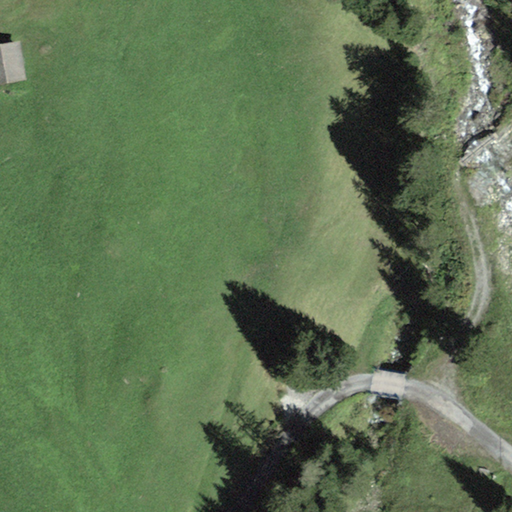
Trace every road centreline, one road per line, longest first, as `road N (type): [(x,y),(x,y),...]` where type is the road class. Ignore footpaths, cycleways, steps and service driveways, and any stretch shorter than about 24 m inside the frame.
road 1 (track): [(511,459),(438,397),(368,381),(329,389),(275,445),(229,511)]
road 2 (track): [(438,397),(469,337),(479,268),(468,172),(511,137)]
